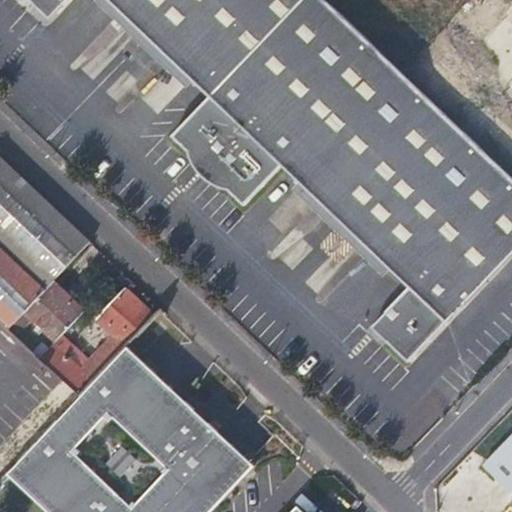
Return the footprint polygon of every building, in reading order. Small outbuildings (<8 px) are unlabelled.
[(511,255),(511,177),(510,175),(329,3),(326,0),(30,0),(52,20),(70,0),(111,0),(212,96),(173,136),(189,152),(192,160),(194,166),(202,177),(210,183),(216,186),(223,189),(230,190),(246,206),(284,166),(411,287),(373,327),(410,362),(511,255)] [(0,157),(0,321),(7,328),(23,312),(54,279),(89,242),(0,157)] [(54,279),(23,312),(54,342),(85,310),(54,279)] [(99,317),(126,343),(153,315),(127,288),(99,317)] [(38,358),(76,394),(97,372),(90,367),(85,372),(54,342),(38,358)] [(76,394),(5,470),(49,511),(205,511),(240,475),(240,452),(126,343),(97,372),(76,394)] [(511,435),(483,464),(511,493),(511,435)]
